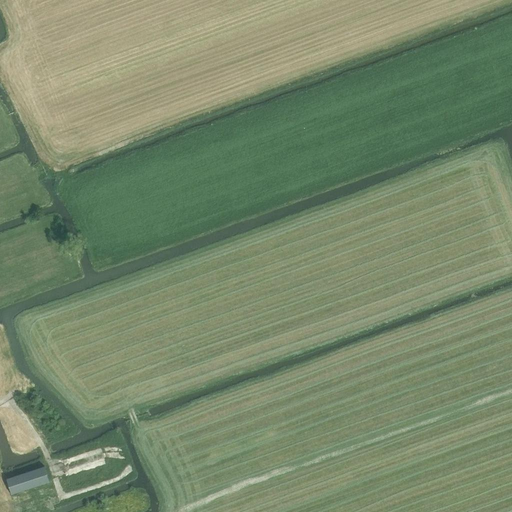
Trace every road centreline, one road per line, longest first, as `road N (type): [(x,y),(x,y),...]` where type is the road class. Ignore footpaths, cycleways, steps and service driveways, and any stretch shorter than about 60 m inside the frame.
road 1 (track): [(511,388),(190,511)]
road 2 (track): [(0,54),(68,181)]
